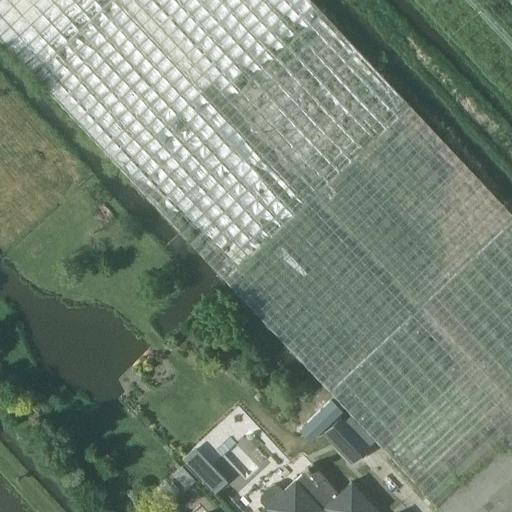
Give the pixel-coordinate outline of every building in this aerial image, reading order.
[(0,0),(0,38),(324,386),(437,507),(436,508),(439,511),(506,511),(511,508),(511,213),(312,0),(0,0)] [(511,0),(415,0),(511,102),(511,0)] [(339,416),(328,404),(300,429),(311,441),(339,416)] [(344,418),(326,436),(337,448),(355,430),(344,418)] [(263,510),(260,511),(319,511),(325,507),(329,511),(374,511),(377,508),(351,481),(339,492),(312,463),(285,489),(280,484),(272,483),(261,493),(260,500),(266,507),(263,510)]
